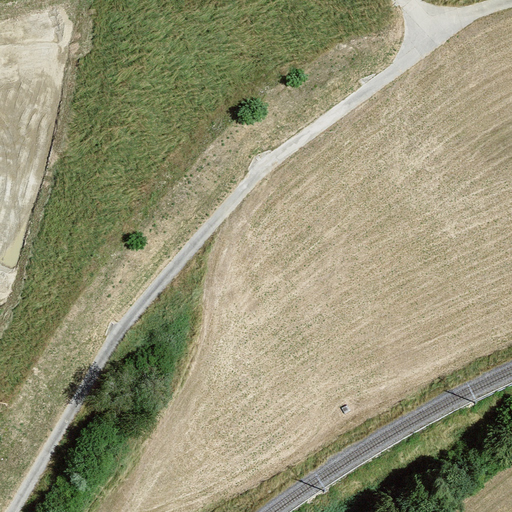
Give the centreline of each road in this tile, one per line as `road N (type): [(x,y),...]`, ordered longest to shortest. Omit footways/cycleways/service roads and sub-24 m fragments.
road 1 (track): [(437,32),(265,165),(175,258),(86,373),(3,511)]
road 2 (track): [(406,0),(437,32),(511,10)]
